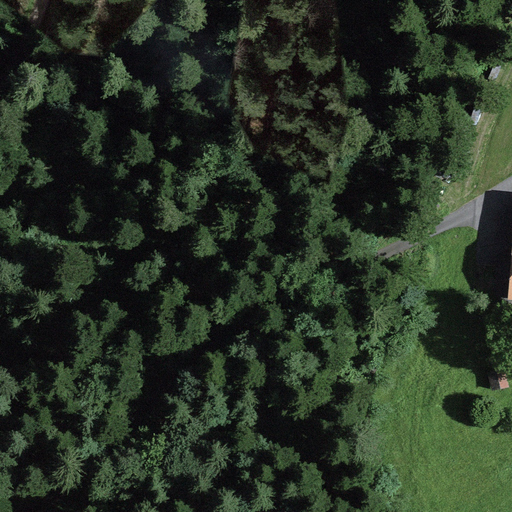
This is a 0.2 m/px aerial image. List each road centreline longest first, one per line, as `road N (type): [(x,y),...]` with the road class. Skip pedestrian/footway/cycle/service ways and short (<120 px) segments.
road 1 (track): [(27,511),(90,467),(211,341),(304,292)]
road 2 (track): [(304,292),(474,209)]
